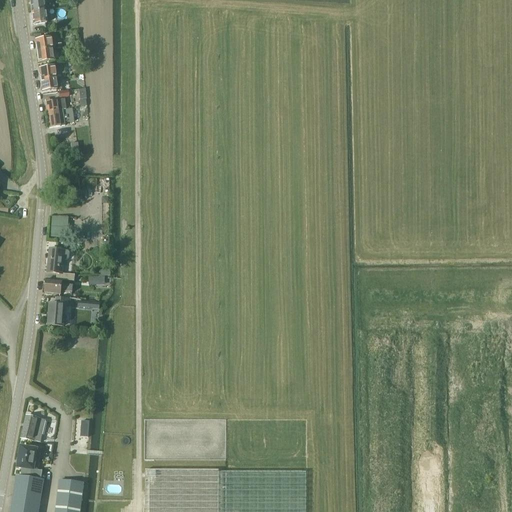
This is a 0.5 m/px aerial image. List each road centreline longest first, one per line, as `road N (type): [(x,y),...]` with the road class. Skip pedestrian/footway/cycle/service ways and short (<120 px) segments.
road 1 (unclassified): [(0,500),(29,335),(41,202),(18,0)]
road 2 (track): [(138,465),(137,0)]
